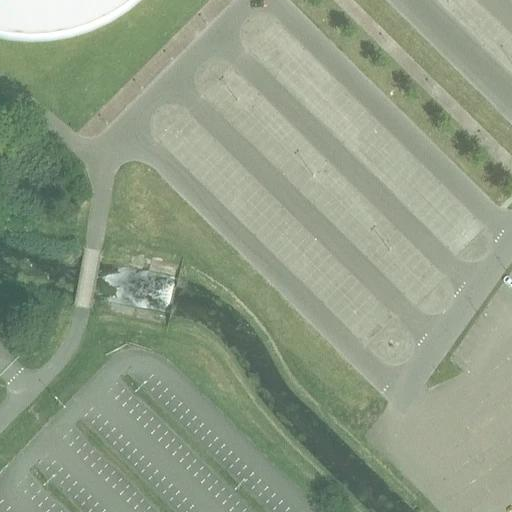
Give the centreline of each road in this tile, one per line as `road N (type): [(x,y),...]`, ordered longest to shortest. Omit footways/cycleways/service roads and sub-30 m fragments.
road 1 (unclassified): [(511,239),(400,396),(126,129),(108,142)]
road 2 (unclassified): [(108,142),(78,320),(56,365),(0,419)]
